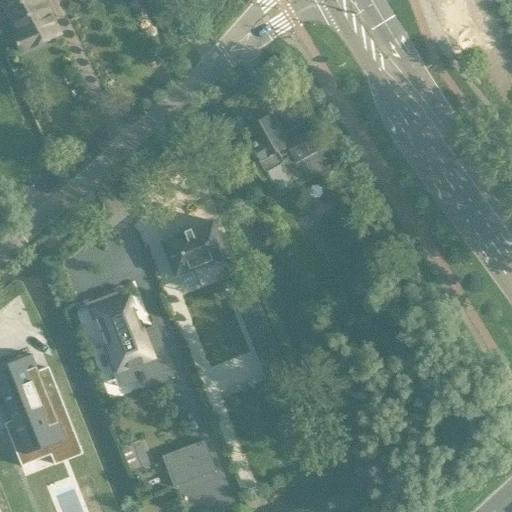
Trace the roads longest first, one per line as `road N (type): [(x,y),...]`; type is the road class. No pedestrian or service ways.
road 1 (unclassified): [(0,250),(285,0)]
road 2 (secondary): [(511,235),(347,0)]
